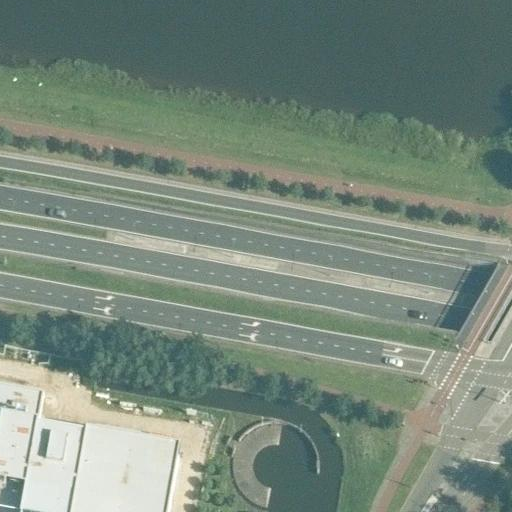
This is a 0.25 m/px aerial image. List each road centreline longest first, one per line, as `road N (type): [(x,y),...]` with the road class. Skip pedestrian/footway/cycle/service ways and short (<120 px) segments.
road 1 (primary): [(511,290),(0,197)]
road 2 (primary): [(0,242),(511,333)]
road 3 (primary): [(511,254),(0,164)]
road 4 (primary): [(0,289),(498,380)]
road 5 (unclassified): [(498,380),(456,433),(416,511)]
